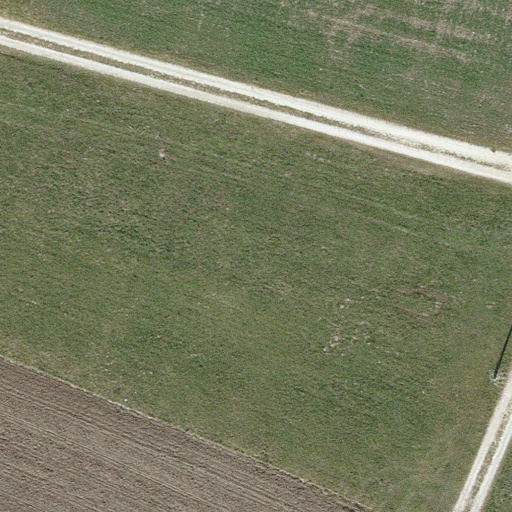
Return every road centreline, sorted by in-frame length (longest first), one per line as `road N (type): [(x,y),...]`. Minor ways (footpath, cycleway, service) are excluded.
road 1 (track): [(511,168),(0,32)]
road 2 (track): [(462,511),(511,394)]
